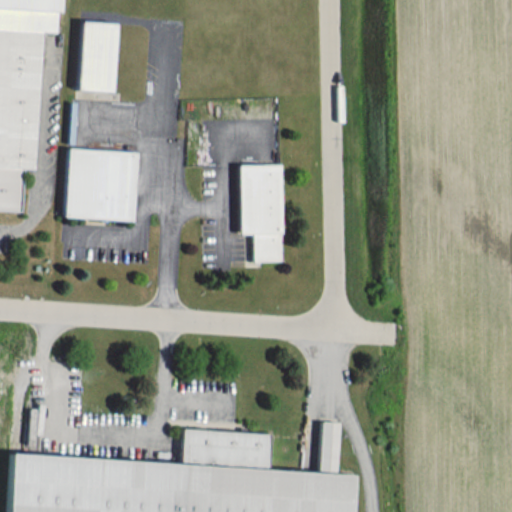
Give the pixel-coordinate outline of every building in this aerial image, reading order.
[(17,210),(0,209),(0,0),(52,0),(50,31),(37,31),(28,168),(20,168),(17,210)] [(108,91),(74,89),(78,20),(112,23),(108,91)] [(128,220),(133,152),(64,147),(60,215),(128,220)] [(236,233),(249,233),(250,261),(278,260),(277,163),(235,164),(236,233)] [(345,511),(2,511),(7,451),(176,462),(178,427),(265,433),(263,469),(314,472),(317,421),(334,422),(331,474),(348,475),(345,511)]
